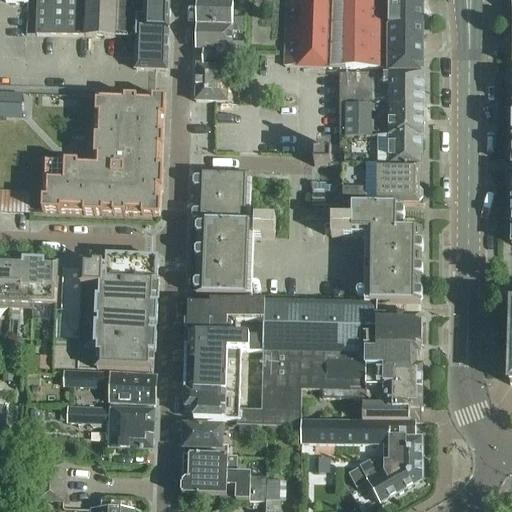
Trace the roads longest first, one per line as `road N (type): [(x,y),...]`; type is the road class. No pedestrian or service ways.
road 1 (secondary): [(468,12),(466,393),(480,429),(503,451)]
road 2 (residential): [(166,511),(175,245)]
road 3 (residential): [(175,245),(184,0)]
road 4 (residential): [(175,245),(0,239)]
